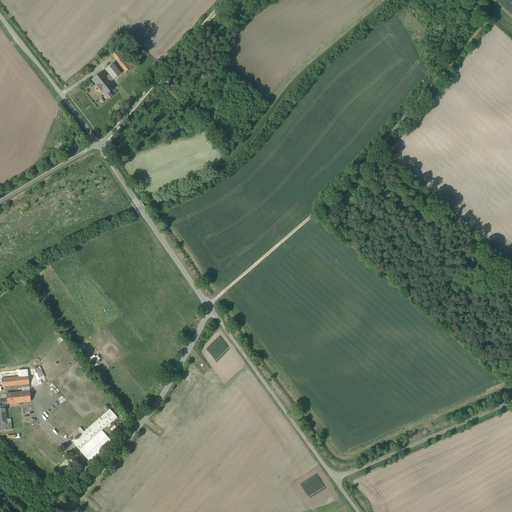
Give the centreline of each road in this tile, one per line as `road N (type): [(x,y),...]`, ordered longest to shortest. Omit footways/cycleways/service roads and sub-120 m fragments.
road 1 (track): [(210,310),(376,152),(484,23)]
road 2 (unclassified): [(210,310),(161,398),(68,511)]
road 3 (unclassified): [(336,479),(210,310)]
road 4 (unclassified): [(210,310),(99,145)]
road 5 (unclassified): [(224,0),(99,145)]
road 6 (unclassified): [(511,402),(336,479)]
road 7 (unclassified): [(0,16),(99,145)]
